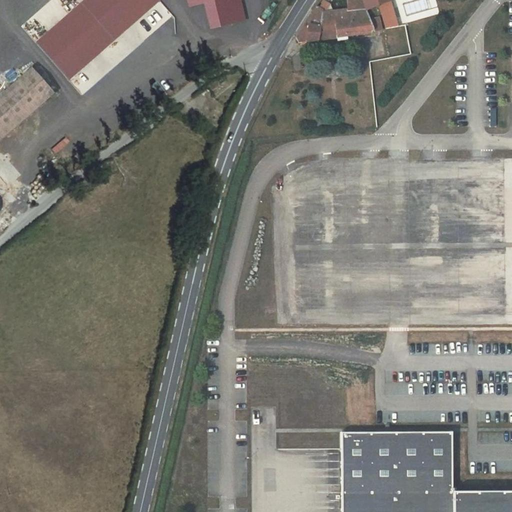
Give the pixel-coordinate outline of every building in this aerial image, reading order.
[(157,2),(155,0),(82,0),(34,42),(68,79),(157,2)] [(187,0),(189,9),(204,5),(221,0),(187,0)] [(221,0),(204,5),(209,30),(243,20),(239,0),(221,0)] [(366,14),(363,4),(374,0),(345,0),(340,11),(324,10),(319,5),(316,3),(295,36),(298,43),(314,39),(317,39),(337,36),(361,32),(369,30),(373,27),(380,24),(377,11),(366,14)] [(326,0),(323,0),(319,5),(324,10),(330,3),(326,0)] [(0,134),(54,89),(37,71),(0,102),(0,134)] [(385,371),(385,395),(433,394),(432,385),(427,385),(427,371),(385,371)] [(452,432),(341,433),(341,511),(511,511),(511,491),(453,492),(452,432)]
